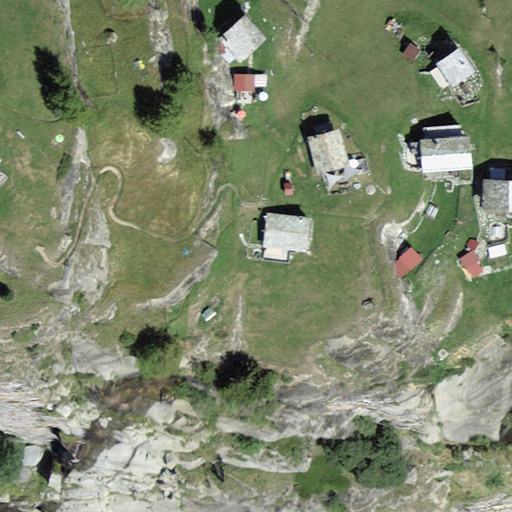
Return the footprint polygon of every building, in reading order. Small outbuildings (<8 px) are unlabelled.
[(266,43),(243,15),(216,38),(239,66),(266,43)] [(477,74),(462,50),(443,63),(442,69),(435,74),(444,89),(451,85),(454,88),(477,74)] [(255,86),(256,71),(237,70),(237,85),(255,86)] [(341,131),(307,139),(316,176),(349,169),(341,131)] [(474,172),(472,140),(409,144),(411,169),(423,168),(423,175),(474,172)] [(511,215),(511,182),(485,182),(484,215),(511,215)] [(312,217),(270,211),(263,258),(289,262),(290,253),(306,255),(312,217)] [(414,276),(433,257),(422,245),(403,265),(414,276)]
